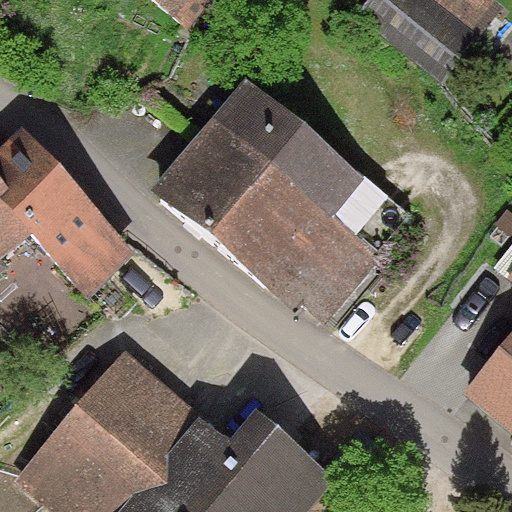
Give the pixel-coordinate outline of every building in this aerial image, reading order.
[(152,0),(191,32),(217,0),(152,0)] [(505,6),(496,0),(367,0),(357,13),(445,82),(505,6)] [(369,178),(247,77),(151,192),(294,311),(303,300),(334,326),(387,262),(335,219),(369,178)] [(135,255),(21,127),(0,146),(0,179),(10,192),(1,199),(34,240),(87,298),(135,255)] [(0,179),(0,266),(34,240),(1,199),(10,192),(0,179)] [(117,511),(202,416),(124,347),(10,477),(50,511),(117,511)] [(511,349),(462,406),(511,450),(511,349)] [(308,511),(337,479),(253,409),(229,438),(202,416),(117,511),(308,511)]
